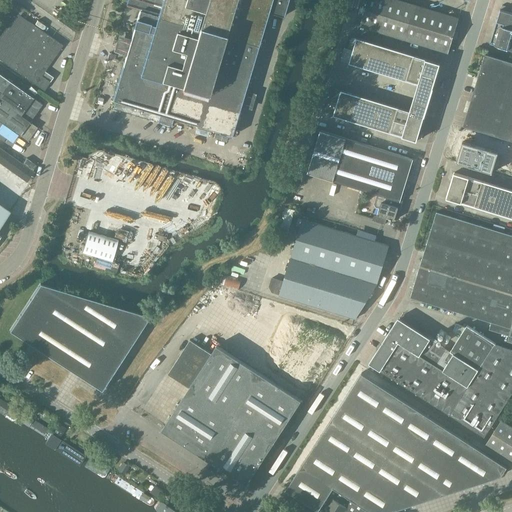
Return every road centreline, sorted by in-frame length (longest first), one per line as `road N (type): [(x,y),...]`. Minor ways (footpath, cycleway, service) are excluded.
road 1 (unclassified): [(252,511),(392,290),(484,0)]
road 2 (unclassified): [(0,272),(26,244),(99,0)]
road 3 (unclassified): [(225,511),(0,368)]
